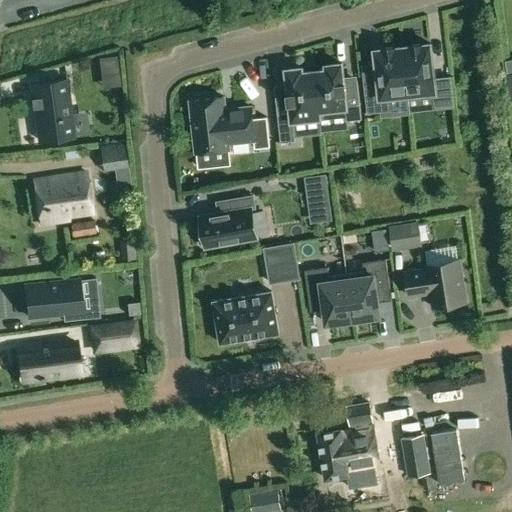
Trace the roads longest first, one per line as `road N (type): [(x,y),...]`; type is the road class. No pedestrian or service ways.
road 1 (residential): [(176,394),(152,104),(159,79),(182,63),(418,0)]
road 2 (residential): [(511,339),(176,394)]
road 3 (residential): [(176,394),(0,423)]
